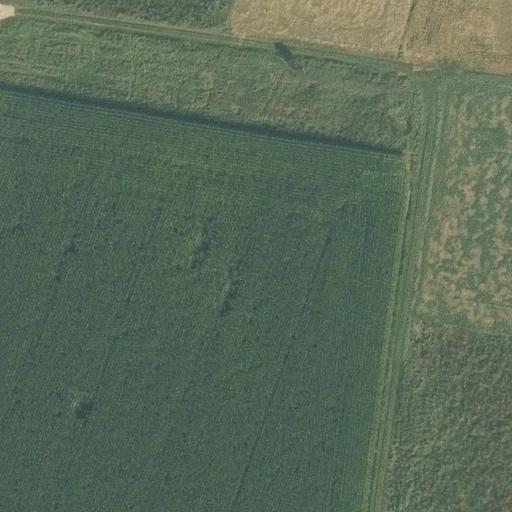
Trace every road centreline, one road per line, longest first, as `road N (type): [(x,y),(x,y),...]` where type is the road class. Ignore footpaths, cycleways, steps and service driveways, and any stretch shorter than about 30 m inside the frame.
road 1 (track): [(0,10),(511,86)]
road 2 (track): [(372,511),(437,75)]
